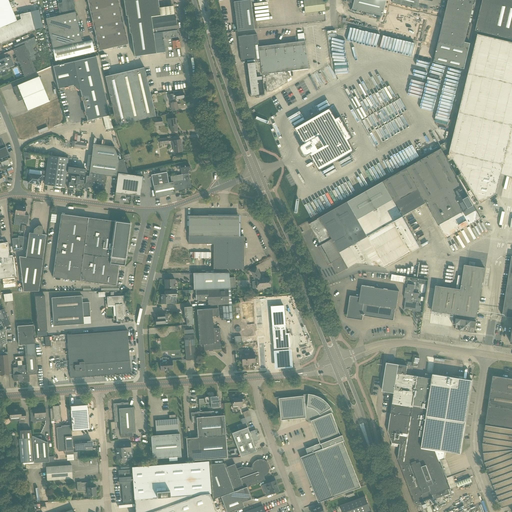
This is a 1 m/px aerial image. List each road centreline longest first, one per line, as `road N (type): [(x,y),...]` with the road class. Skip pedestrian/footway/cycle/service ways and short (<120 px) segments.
road 1 (tertiary): [(338,356),(259,172)]
road 2 (tertiary): [(252,175),(330,359)]
road 3 (unclassified): [(184,0),(198,115),(221,187)]
road 4 (tertiary): [(193,0),(252,175)]
road 5 (tertiary): [(259,172),(202,0)]
road 6 (unclassified): [(141,385),(139,319),(166,208)]
road 7 (unclassified): [(496,511),(475,444),(485,354)]
road 8 (unclassified): [(17,193),(166,208)]
road 9 (unclassified): [(295,511),(254,378)]
road 10 (tertiary): [(333,367),(382,485)]
road 11 (tertiary): [(382,485),(341,364)]
road 12 (unclassified): [(107,511),(98,389)]
